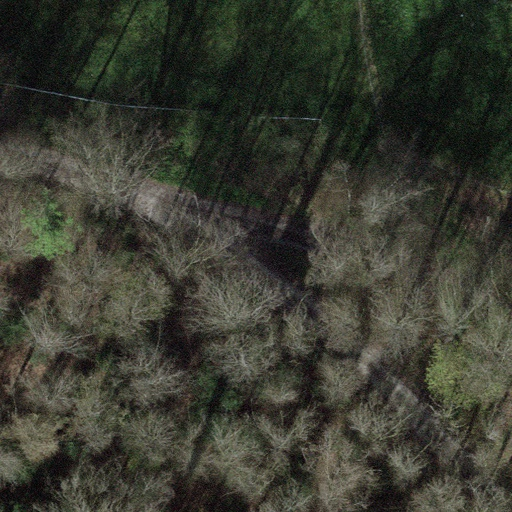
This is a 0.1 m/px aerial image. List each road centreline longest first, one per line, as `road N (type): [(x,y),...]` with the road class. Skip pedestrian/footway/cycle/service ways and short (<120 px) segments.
road 1 (track): [(511,510),(343,335),(148,191),(0,156)]
road 2 (track): [(511,308),(148,191)]
